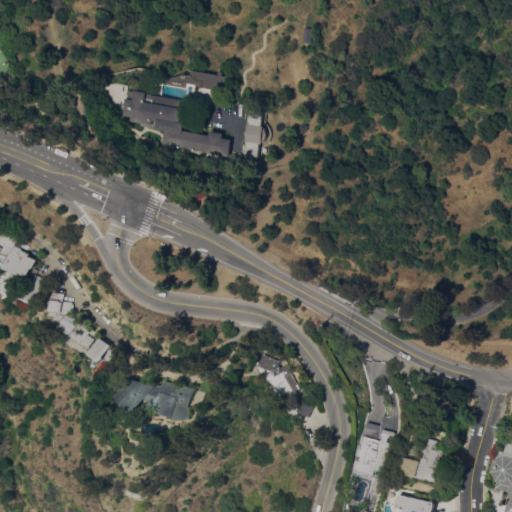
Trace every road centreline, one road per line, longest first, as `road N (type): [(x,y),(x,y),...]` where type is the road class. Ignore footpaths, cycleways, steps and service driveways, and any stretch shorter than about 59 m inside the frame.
road 1 (residential): [(323,511),(341,427),(318,365),(265,315),(178,304),(135,285),(118,253),(133,201)]
road 2 (secondary): [(511,381),(411,353),(181,224)]
road 3 (secondary): [(20,153),(88,221),(135,285)]
road 4 (residential): [(476,511),(502,382)]
